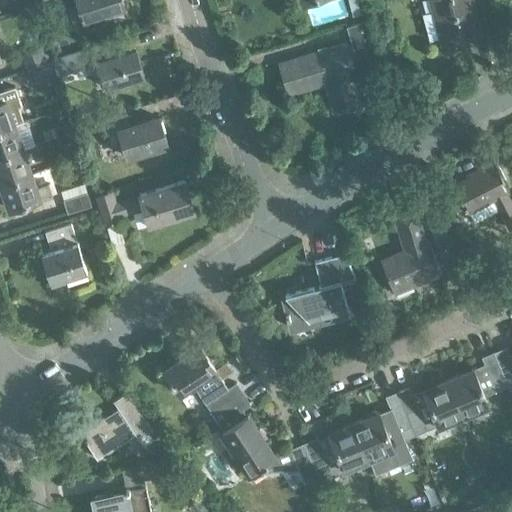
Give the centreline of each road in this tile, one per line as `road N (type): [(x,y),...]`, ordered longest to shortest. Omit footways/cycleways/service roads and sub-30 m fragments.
road 1 (residential): [(212,270),(291,385),(307,386),(511,301)]
road 2 (tertiary): [(281,225),(511,96)]
road 3 (residential): [(281,225),(188,0)]
road 4 (tertiary): [(16,396),(212,270)]
